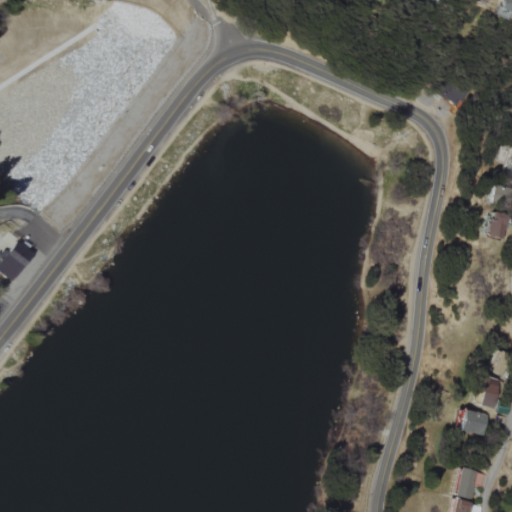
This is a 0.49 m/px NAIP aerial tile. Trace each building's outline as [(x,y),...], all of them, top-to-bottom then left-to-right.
[(511,0),(501,0),(498,8),(511,14),(511,0)] [(511,149),(508,148),(503,171),(511,173),(511,149)] [(511,193),(511,191),(490,187),(487,203),(509,207),(511,193)] [(500,240),(507,216),(488,211),(482,235),(500,240)] [(13,241),(0,258),(0,274),(9,281),(30,253),(13,241)] [(497,389),(480,387),(478,406),(495,409),(497,389)] [(487,414),(460,411),(458,432),(485,435),(487,414)] [(476,472),(457,467),(450,495),(468,501),(476,472)] [(466,511),(468,502),(446,499),(444,511),(466,511)]
